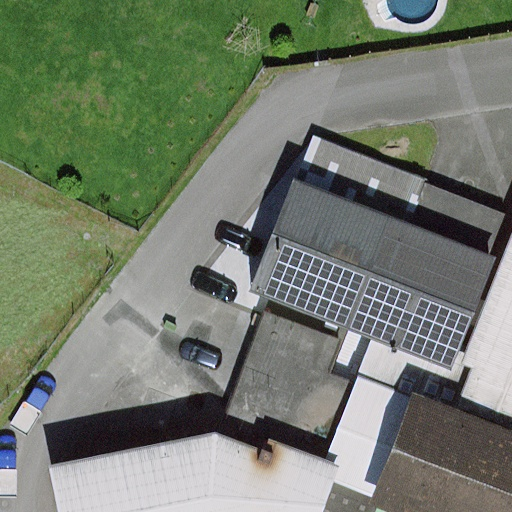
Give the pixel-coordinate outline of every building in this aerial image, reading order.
[(0,131),(10,114),(0,107),(0,131)] [(465,366),(511,246),(511,245),(310,165),(262,286),(355,323),(395,339),(465,366)] [(511,246),(465,366),(454,394),(511,416),(511,246)] [(279,303),(234,415),(347,459),(395,339),(355,323),(351,332),(279,303)] [(511,511),(511,416),(454,394),(465,366),(395,339),(347,459),(325,511),(511,511)] [(234,415),(57,456),(69,511),(325,511),(347,459),(234,415)]
